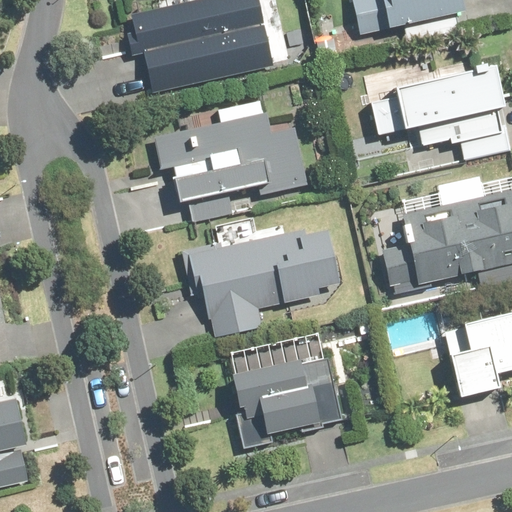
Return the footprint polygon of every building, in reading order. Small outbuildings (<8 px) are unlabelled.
[(274,65),(258,0),(208,0),(135,17),(153,94),(274,65)] [(487,10),(484,0),(352,0),(359,35),(487,10)] [(511,126),(511,125),(499,66),(430,80),(431,86),(369,100),(377,138),(417,129),(422,151),(460,143),(464,162),(511,152),(506,128),(511,126)] [(270,135),(265,113),(156,138),(163,171),(172,169),(181,205),(263,187),(265,196),(310,186),(297,129),(270,135)] [(418,286),(511,265),(511,178),(485,184),(483,178),(438,188),(439,194),(400,202),(418,286)] [(0,207),(0,248),(17,245),(9,206),(0,207)] [(257,234),(252,218),(213,230),(219,249),(191,257),(215,341),(264,327),(260,313),(344,288),(328,233),(293,243),(288,225),(257,234)] [(511,315),(444,329),(450,355),(459,399),(500,391),(497,375),(511,371),(511,315)] [(326,368),(319,335),(229,355),(241,411),(261,407),(267,436),(338,421),(326,368)] [(0,494),(36,486),(15,401),(0,404),(0,494)]
